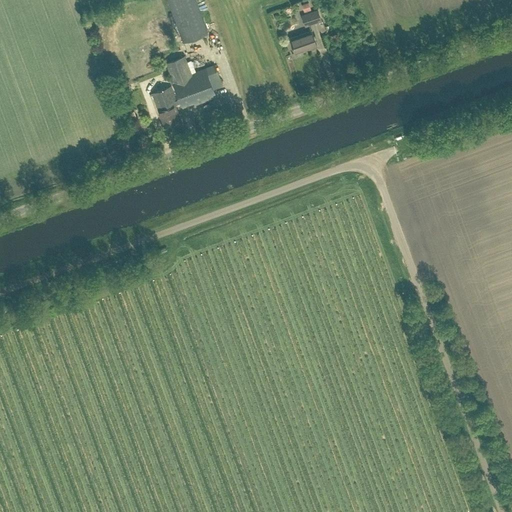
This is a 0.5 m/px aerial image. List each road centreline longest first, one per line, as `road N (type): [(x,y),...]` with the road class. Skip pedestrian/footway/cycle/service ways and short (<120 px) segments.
road 1 (unclassified): [(502,511),(371,158),(0,291)]
road 2 (unclassified): [(0,222),(511,38)]
road 3 (track): [(511,97),(371,158)]
